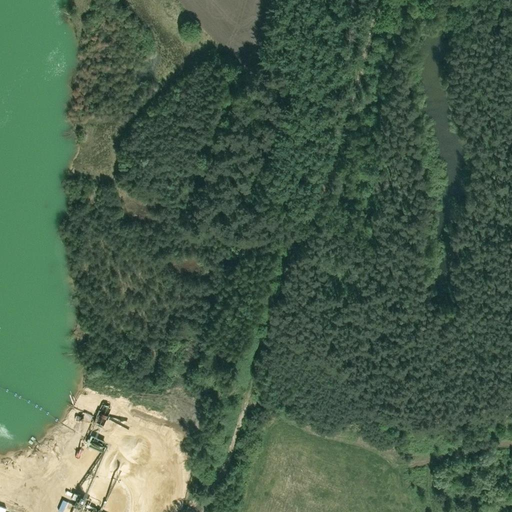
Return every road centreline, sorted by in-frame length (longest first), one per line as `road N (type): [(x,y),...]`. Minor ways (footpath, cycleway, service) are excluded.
road 1 (track): [(405,0),(342,169),(244,382),(254,397),(407,443),(511,413)]
road 2 (track): [(247,387),(240,426),(199,511)]
